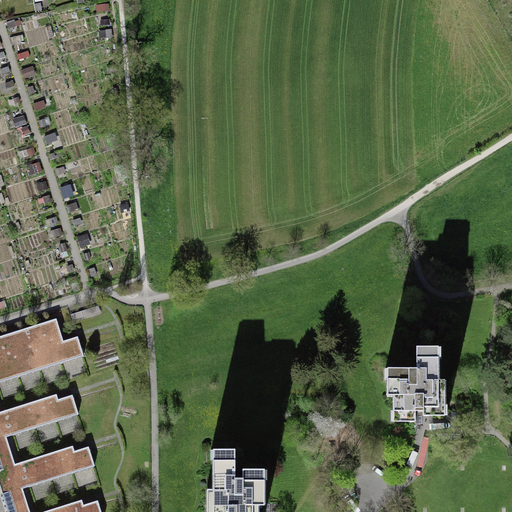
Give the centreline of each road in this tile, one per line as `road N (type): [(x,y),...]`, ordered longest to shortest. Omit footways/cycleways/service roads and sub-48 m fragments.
road 1 (track): [(88,294),(1,24)]
road 2 (track): [(511,135),(398,210)]
